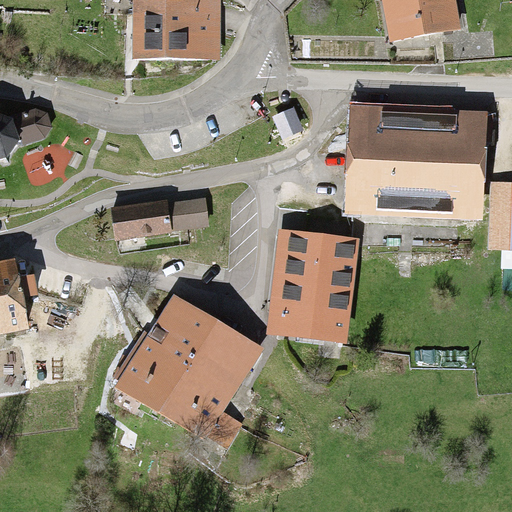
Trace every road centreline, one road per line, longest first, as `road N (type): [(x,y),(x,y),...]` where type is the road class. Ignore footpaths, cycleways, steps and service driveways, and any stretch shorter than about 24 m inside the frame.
road 1 (residential): [(0,245),(121,193),(306,159),(326,130),(328,85)]
road 2 (residential): [(0,89),(48,95),(94,115),(138,118),(187,103),(222,77)]
road 3 (residential): [(328,85),(511,89)]
